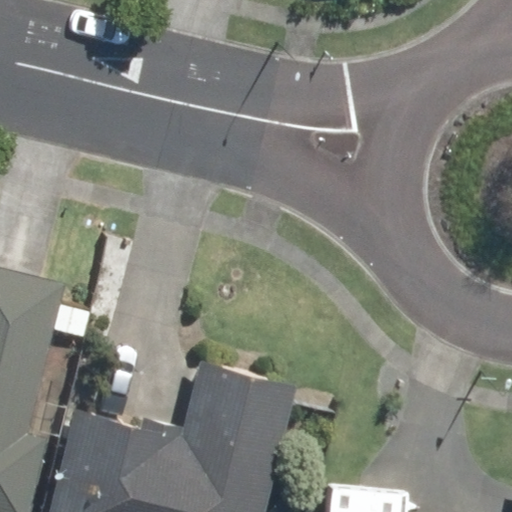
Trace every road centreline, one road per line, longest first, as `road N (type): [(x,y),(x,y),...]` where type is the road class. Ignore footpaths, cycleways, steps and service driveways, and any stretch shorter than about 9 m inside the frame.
road 1 (residential): [(257,119),(0,60)]
road 2 (residential): [(257,119),(455,74)]
road 3 (residential): [(408,235),(257,119)]
road 4 (residential): [(408,235),(397,189),(404,141),(424,103),(455,74)]
road 5 (residential): [(511,314),(473,304),(434,275),(408,235)]
